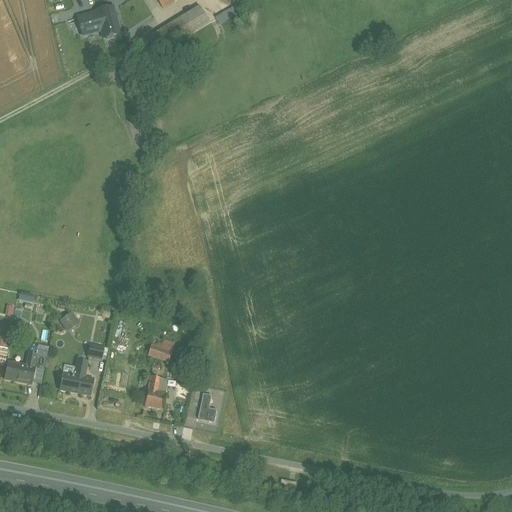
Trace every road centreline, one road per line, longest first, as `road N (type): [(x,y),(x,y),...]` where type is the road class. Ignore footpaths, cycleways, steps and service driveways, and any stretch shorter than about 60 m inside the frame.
road 1 (unclassified): [(0,410),(451,499),(511,498)]
road 2 (trunk): [(191,511),(0,470)]
road 3 (track): [(0,120),(132,52)]
